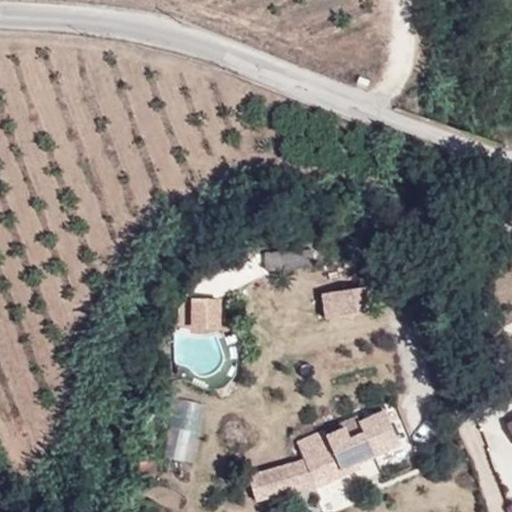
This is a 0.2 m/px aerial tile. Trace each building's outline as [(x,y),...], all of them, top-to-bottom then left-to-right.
[(311,250),(268,250),(268,266),(311,266),(311,250)] [(324,293),(326,319),(366,316),(365,290),(324,293)] [(170,401),(169,474),(200,474),(201,401),(170,401)] [(385,410),(358,421),(372,457),(400,445),(385,410)] [(372,457),(358,421),(356,416),(337,424),(339,429),(326,436),(323,430),(296,442),(313,482),(372,457)] [(271,469),(278,494),(307,485),(300,460),(271,469)] [(272,495),(278,494),(271,469),(265,471),(272,495)]
